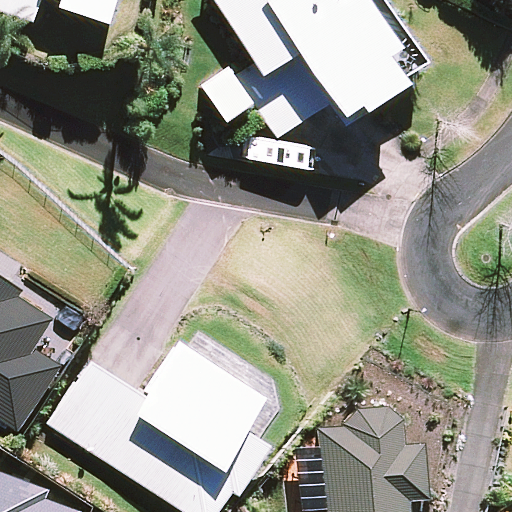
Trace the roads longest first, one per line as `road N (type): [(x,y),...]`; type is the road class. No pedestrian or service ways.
road 1 (residential): [(437,237),(151,171),(0,106)]
road 2 (residential): [(437,237),(438,281),(465,311),(511,316)]
